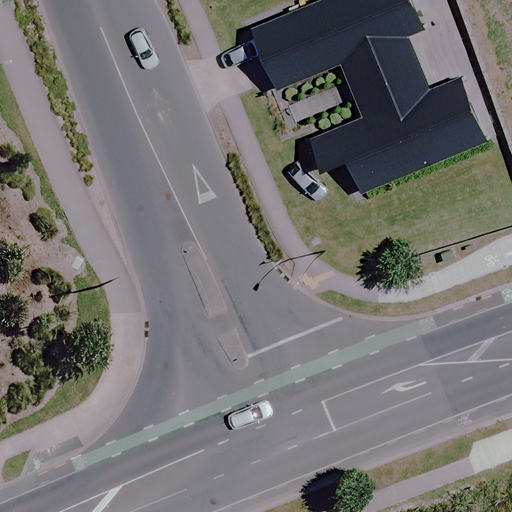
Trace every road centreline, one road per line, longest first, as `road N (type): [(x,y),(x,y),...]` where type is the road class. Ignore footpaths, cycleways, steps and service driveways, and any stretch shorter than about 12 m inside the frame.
road 1 (tertiary): [(273,440),(90,0)]
road 2 (unknown): [(239,360),(495,352)]
road 3 (secondary): [(273,440),(511,346)]
road 4 (secondary): [(98,511),(273,440)]
